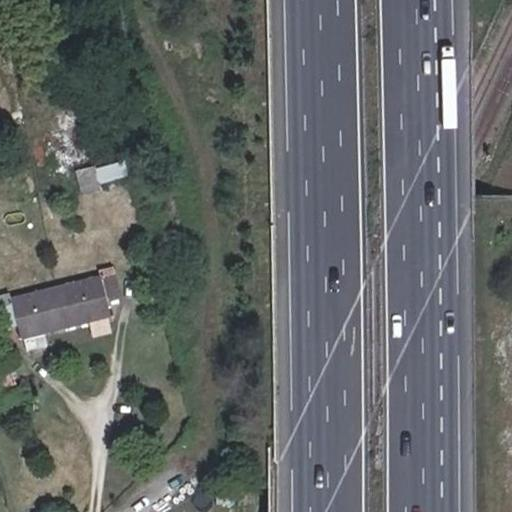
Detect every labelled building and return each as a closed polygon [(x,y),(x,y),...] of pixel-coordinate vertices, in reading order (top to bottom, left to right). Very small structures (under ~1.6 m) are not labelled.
[(73,53),(92,48),(88,31),(67,37),(73,53)] [(130,184),(124,162),(75,172),(81,196),(130,184)] [(100,276),(53,288),(64,330),(110,319),(107,304),(118,300),(111,269),(99,272),(100,276)] [(64,330),(53,288),(10,299),(16,325),(20,341),(23,340),(44,335),(64,330)] [(16,325),(10,299),(0,301),(0,310),(5,328),(16,325)] [(48,347),(44,335),(23,340),(27,352),(48,347)] [(12,371),(0,375),(0,390),(0,391),(16,385),(12,371)]
